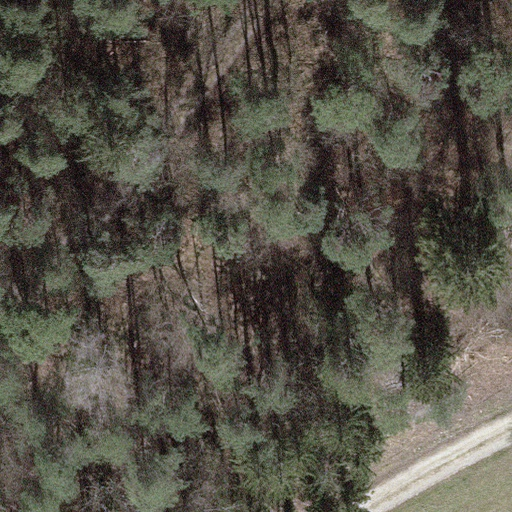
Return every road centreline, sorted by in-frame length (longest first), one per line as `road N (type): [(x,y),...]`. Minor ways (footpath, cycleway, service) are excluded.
road 1 (track): [(0,300),(258,0)]
road 2 (track): [(511,425),(369,511)]
